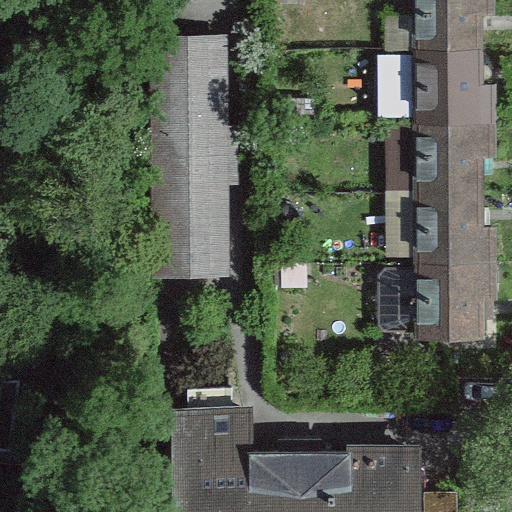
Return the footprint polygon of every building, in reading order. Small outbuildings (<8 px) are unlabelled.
[(419,0),(421,332),(483,332),(482,293),(492,293),(491,230),(481,230),(480,148),(490,148),(490,89),(480,89),(479,9),(488,9),(488,0),(419,0)] [(226,121),(225,29),(153,29),(156,273),(228,273),(227,181),(236,182),(235,121),(226,121)] [(292,88),(292,120),(314,120),(326,120),(326,88),(292,88)] [(314,120),(292,120),(292,142),(314,142),(314,120)] [(278,261),(316,261),(316,240),(278,240),(278,261)] [(317,287),(316,261),(278,261),(278,287),(317,287)] [(193,429),(193,511),(456,511),(457,505),(430,505),(430,466),(260,468),(260,429),(193,429)]
